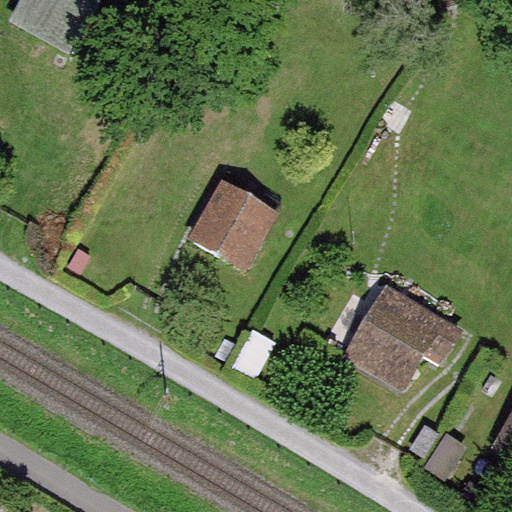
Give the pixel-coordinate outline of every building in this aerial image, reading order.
[(102,13),(78,0),(27,0),(11,32),(74,65),(102,13)] [(190,249),(247,281),(280,224),(223,192),(190,249)] [(347,367),(407,402),(431,360),(448,370),(464,342),(388,297),(347,367)] [(276,345),(255,333),(233,369),(255,382),(276,345)] [(439,436),(427,428),(412,450),(424,459),(439,436)] [(511,430),(496,458),(511,467),(511,430)] [(467,450),(448,437),(425,470),(444,483),(467,450)]
